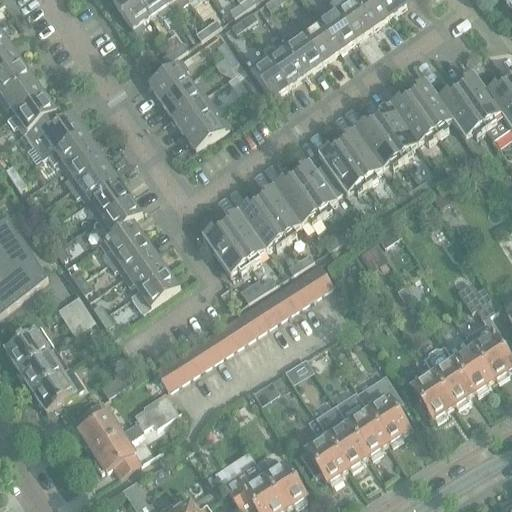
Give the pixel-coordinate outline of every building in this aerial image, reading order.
[(142,28),(150,22),(134,0),(122,0),(113,7),(135,39),(145,32),(142,28)] [(160,22),(169,15),(158,0),(134,0),(150,22),(157,18),(160,22)] [(190,8),(184,0),(158,0),(169,15),(170,14),(174,19),(190,8)] [(278,0),(276,1),(281,9),(291,1),(290,0),(278,0)] [(374,35),(390,23),(374,0),(353,0),(351,2),(374,35)] [(374,0),(390,23),(408,11),(400,0),(374,0)] [(511,0),(502,0),(511,14),(511,0)] [(239,9),(244,16),(256,8),(251,1),(239,9)] [(271,16),(281,9),(276,1),(266,9),(271,16)] [(357,46),(374,35),(351,2),(334,13),(357,46)] [(235,22),(244,16),(239,9),(230,15),(235,22)] [(357,46),(334,13),(331,9),(323,15),(326,19),(317,25),(340,58),(357,46)] [(243,25),(248,32),(257,26),(253,18),(243,25)] [(206,32),(211,39),(222,31),(217,24),(206,32)] [(237,40),(248,32),(243,25),(232,33),(237,40)] [(323,70),(340,58),(317,25),(309,31),(311,35),(303,41),(323,70)] [(202,45),(211,39),(206,32),(197,38),(202,45)] [(0,56),(10,50),(0,35),(0,56)] [(306,81),(323,70),(303,41),(295,46),(292,43),(284,49),(306,81)] [(173,55),(178,62),(188,55),(183,48),(173,55)] [(225,63),(232,58),(225,48),(218,53),(225,63)] [(290,93),(306,81),(284,49),(275,55),(272,51),(264,56),(270,64),(290,93)] [(0,80),(21,66),(10,50),(0,56),(0,80)] [(168,69),(178,62),(173,55),(163,62),(168,69)] [(232,73),(239,68),(232,58),(225,63),(232,73)] [(272,105),(290,93),(270,64),(262,70),(259,66),(250,73),(272,105)] [(0,106),(33,83),(21,66),(0,80),(0,106)] [(161,107),(190,87),(185,80),(189,77),(182,68),(149,91),(161,107)] [(486,98),(487,98),(474,79),(463,87),(465,91),(458,96),(486,137),(487,136),(495,146),(511,135),(486,98)] [(248,96),(255,91),(248,81),(241,86),(248,96)] [(16,120),(44,100),(33,83),(0,106),(6,116),(10,113),(16,120)] [(486,137),(458,96),(450,102),(447,98),(438,104),(426,86),(425,87),(466,146),(473,140),(476,144),(486,137)] [(173,124),(205,101),(199,93),(196,95),(190,87),(161,107),(173,124)] [(466,146),(425,87),(416,93),(419,97),(410,103),(438,144),(449,136),(446,132),(453,128),(466,146)] [(511,97),(506,90),(498,95),(496,92),(487,98),(486,98),(511,135),(511,97)] [(255,107),(262,102),(255,91),(248,96),(255,107)] [(23,140),(52,120),(56,117),(44,100),(16,120),(8,126),(14,134),(18,131),(23,140)] [(184,140),(213,120),(208,113),(212,110),(205,101),(173,124),(184,140)] [(429,151),(438,144),(410,103),(402,109),(399,105),(389,111),(418,152),(426,147),(429,151)] [(411,157),(418,152),(389,111),(380,117),(383,122),(374,128),(403,169),(413,161),(411,157)] [(32,153),(32,156),(39,165),(41,166),(47,161),(84,136),(72,119),(58,129),(52,120),(23,140),(32,153)] [(213,120),(184,140),(197,158),(229,135),(222,125),(218,128),(213,120)] [(393,175),(403,169),(374,128),(367,133),(364,129),(354,136),(383,177),(390,172),(393,175)] [(62,176),(95,153),(84,136),(47,161),(54,170),(57,168),(62,176)] [(375,182),(383,177),(354,136),(344,142),(347,147),(339,153),(367,193),(378,186),(375,182)] [(71,195),(107,170),(95,153),(62,176),(69,185),(65,188),(71,195)] [(357,200),(367,193),(339,153),(331,158),(328,154),(318,161),(323,168),(343,198),(346,202),(355,196),(357,200)] [(472,175),(482,168),(477,161),(467,168),(472,175)] [(343,198),(323,168),(314,175),(309,168),(299,175),(302,179),(293,184),(322,225),(332,217),(329,214),(338,208),(335,204),(343,198)] [(456,168),(446,174),(450,181),(460,175),(456,168)] [(86,210),(118,187),(107,170),(71,195),(77,204),(80,202),(86,210)] [(12,186),(20,181),(13,171),(6,176),(12,186)] [(20,181),(12,186),(20,197),(27,192),(20,181)] [(418,190),(423,198),(435,190),(430,183),(418,190)] [(312,231),(322,225),(293,184),(286,190),(283,186),(273,193),(301,234),(310,228),(312,231)] [(97,226),(130,203),(118,187),(86,210),(97,226)] [(413,204),(423,198),(418,190),(409,196),(413,204)] [(441,213),(458,202),(451,191),(433,203),(441,213)] [(294,239),(301,234),(273,193),(264,199),(266,203),(258,209),(287,249),(297,243),(294,239)] [(130,203),(97,226),(93,229),(92,238),(99,249),(108,243),(109,243),(133,226),(133,227),(142,221),(130,203)] [(382,213),(386,221),(398,213),(393,206),(382,213)] [(41,216),(41,217),(44,214),(40,207),(29,214),(34,221),(41,216)] [(277,256),(287,249),(258,209),(251,214),(248,210),(238,217),(267,258),(274,253),(277,256)] [(368,232),(386,221),(382,213),(364,225),(368,232)] [(44,252),(21,216),(9,224),(21,242),(32,259),(44,252)] [(48,227),(41,217),(41,216),(34,221),(41,232),(48,227)] [(259,264),(267,258),(238,217),(228,224),(231,228),(223,234),(251,274),(261,267),(259,264)] [(32,259),(21,242),(9,224),(0,229),(0,322),(1,324),(49,286),(32,259)] [(144,243),(133,227),(133,226),(109,243),(108,243),(99,249),(106,258),(102,260),(108,268),(144,243)] [(385,254),(402,243),(394,230),(377,241),(385,254)] [(241,281),(251,274),(223,234),(215,239),(212,236),(202,243),(230,283),(238,277),(241,281)] [(335,243),(339,250),(351,243),(346,235),(335,243)] [(56,255),(63,250),(56,240),(49,245),(56,255)] [(123,283),(156,260),(144,243),(108,268),(114,277),(118,275),(123,283)] [(330,256),(339,250),(335,243),(325,249),(330,256)] [(63,250),(56,255),(63,266),(70,261),(63,250)] [(299,267),(303,273),(315,266),(310,259),(299,266),(299,267)] [(139,297),(168,277),(156,260),(123,283),(129,291),(133,289),(139,297)] [(367,270),(372,277),(382,270),(378,263),(367,270)] [(293,279),(303,273),(299,267),(299,266),(289,272),(293,279)] [(309,278),(324,299),(335,292),(321,270),(309,278)] [(78,289),(85,284),(79,275),(72,279),(78,289)] [(143,319),(147,317),(179,294),(168,277),(139,297),(131,302),(143,319)] [(313,306),(324,299),(309,278),(298,285),(313,306)] [(85,284),(78,289),(85,300),(93,295),(85,284)] [(262,290),(266,297),(277,290),(273,284),(263,290),(260,285),(259,286),(262,290)] [(302,313),(313,306),(298,285),(287,292),(302,313)] [(249,309),(266,297),(262,290),(259,286),(241,297),(249,309)] [(484,327),(490,323),(500,316),(485,293),(478,298),(472,290),(459,298),(472,319),(477,316),(484,327)] [(290,321),(302,313),(287,292),(276,299),(290,321)] [(279,328),(290,321),(276,299),(265,306),(279,328)] [(80,303),(70,310),(86,335),(96,329),(80,303)] [(269,334),(279,328),(265,306),(255,313),(269,334)] [(70,310),(60,317),(76,342),(86,335),(70,310)] [(100,324),(107,319),(101,310),(94,315),(100,324)] [(257,342),(269,334),(255,313),(243,320),(257,342)] [(107,319),(100,324),(108,335),(115,330),(107,319)] [(247,348),(257,342),(243,320),(233,327),(247,348)] [(511,373),(511,366),(496,343),(501,339),(490,323),(484,327),(486,330),(467,342),(468,344),(469,346),(495,385),(496,384),(498,388),(509,380),(507,377),(511,373)] [(235,356),(247,348),(233,327),(221,334),(235,356)] [(56,355),(55,355),(41,334),(7,357),(21,378),(56,355)] [(224,363),(235,356),(221,334),(210,341),(224,363)] [(213,370),(224,363),(210,341),(199,348),(213,370)] [(495,385),(469,346),(468,344),(448,357),(474,398),(476,397),(478,401),(488,394),(486,391),(495,385)] [(201,377),(213,370),(199,348),(187,356),(201,377)] [(474,398),(448,357),(445,352),(438,357),(436,354),(427,360),(429,362),(424,365),(433,379),(454,411),(456,410),(458,414),(469,406),(467,403),(474,398)] [(69,376),(69,375),(56,355),(21,378),(35,398),(69,376)] [(191,384),(201,377),(187,356),(177,362),(191,384)] [(180,391),(191,384),(177,362),(166,369),(180,391)] [(423,363),(416,368),(427,384),(433,379),(424,365),(423,363)] [(169,398),(180,391),(166,369),(155,376),(169,398)] [(49,420),(77,401),(85,396),(71,374),(69,376),(35,398),(49,420)] [(135,389),(128,378),(103,394),(111,405),(135,389)] [(446,417),(454,411),(433,379),(427,384),(413,392),(434,424),(436,423),(438,427),(448,420),(446,417)] [(410,435),(396,414),(404,409),(386,382),(357,400),(360,404),(369,417),(390,449),(390,448),(393,451),(404,444),(401,441),(410,435)] [(151,424),(172,410),(166,400),(144,414),(145,415),(150,423),(151,424)] [(390,449),(369,417),(360,404),(352,408),(361,423),(349,431),(369,462),(370,461),(372,465),(383,458),(381,454),(390,449)] [(93,459),(129,436),(122,440),(103,410),(82,423),(88,434),(81,438),(81,440),(78,442),(85,453),(88,451),(93,459)] [(151,424),(154,429),(157,434),(178,420),(172,410),(151,424)] [(140,429),(150,423),(145,415),(135,422),(140,429)] [(369,462),(349,431),(339,417),(332,421),(342,435),(329,444),(349,475),(350,474),(353,478),(363,471),(361,467),(369,462)] [(154,429),(151,424),(150,423),(140,429),(144,436),(154,429)] [(341,481),(349,475),(329,444),(315,423),(308,428),(316,441),(314,442),(320,450),(301,462),(315,485),(323,479),(329,488),(330,488),(332,491),(343,484),(341,481)] [(142,471),(128,450),(143,440),(137,431),(129,436),(93,459),(98,466),(95,468),(102,480),(105,478),(106,479),(114,474),(121,485),(142,471)] [(283,511),(256,471),(251,464),(239,471),(236,466),(216,480),(236,511),(283,511)] [(286,471),(273,479),(265,465),(256,471),(283,511),(291,511),(294,511),(299,511),(307,507),(304,504),(306,502),(286,471)] [(184,511),(153,511),(137,489),(124,498),(133,511),(192,511),(190,508),(184,511)]
